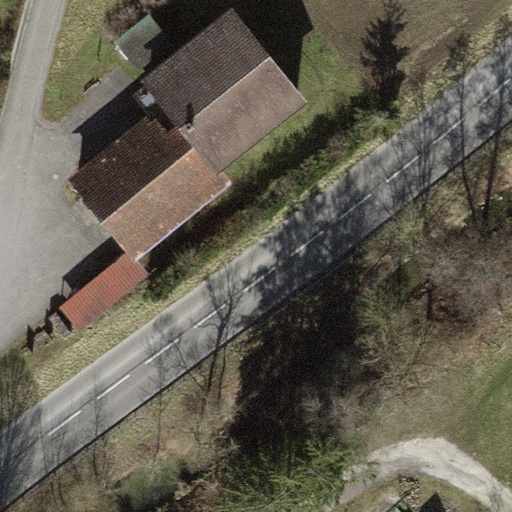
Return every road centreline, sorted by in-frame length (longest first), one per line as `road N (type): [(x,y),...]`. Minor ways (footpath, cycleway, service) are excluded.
road 1 (tertiary): [(511,77),(303,260),(0,470)]
road 2 (residential): [(0,133),(43,0)]
